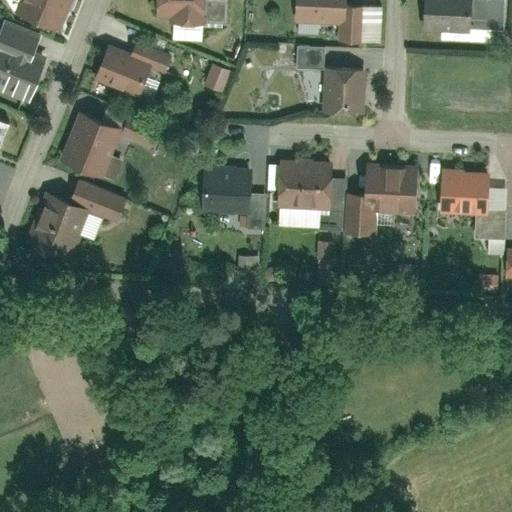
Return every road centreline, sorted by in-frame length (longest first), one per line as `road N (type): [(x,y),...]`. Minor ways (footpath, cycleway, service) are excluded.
road 1 (residential): [(0,274),(511,313)]
road 2 (residential): [(0,239),(97,0)]
road 3 (residential): [(393,138),(399,0)]
road 4 (residential): [(264,134),(393,138)]
